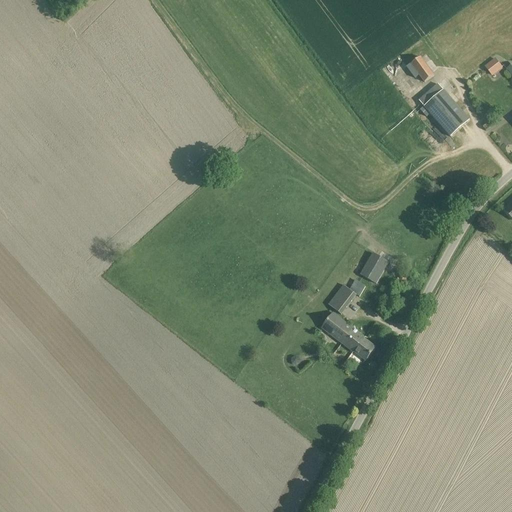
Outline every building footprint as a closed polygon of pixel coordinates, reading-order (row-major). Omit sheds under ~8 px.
[(420,57),(407,67),(415,79),(419,75),(425,83),(435,76),(421,58),(420,57)] [(495,59),(485,67),(492,76),(502,68),(495,59)] [(439,84),(419,101),(424,107),(421,110),(427,117),(430,114),(451,138),(470,120),(439,84)] [(390,264),(373,254),(360,275),(377,285),(390,264)] [(397,285),(410,284),(408,272),(396,273),(397,285)] [(343,285),(328,305),(341,316),(356,296),(359,298),(366,287),(356,281),(350,290),(343,285)] [(322,328),(342,344),(354,329),(333,313),(322,328)] [(354,329),(342,344),(353,353),(353,352),(365,361),(366,362),(377,348),(364,338),(364,337),(354,329)] [(292,358),(291,361),(292,364),(295,366),(299,365),(301,361),(299,358),(296,356),(292,358)]
